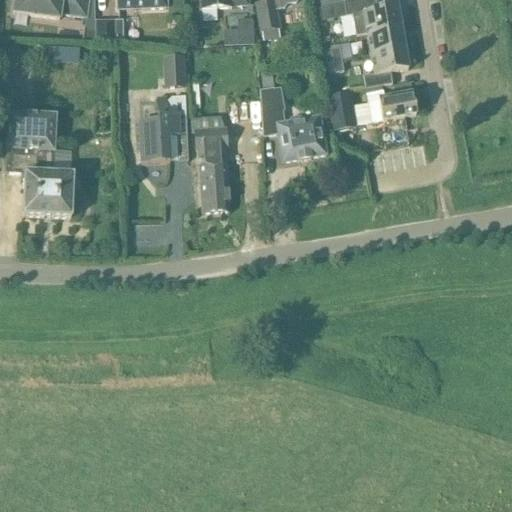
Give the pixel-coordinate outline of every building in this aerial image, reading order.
[(15,0),(13,16),(59,22),(59,17),(85,20),(87,0),(15,0)] [(165,11),(164,0),(116,0),(117,13),(165,11)] [(174,0),(175,10),(183,10),(182,0),(174,0)] [(199,0),(200,13),(231,11),(231,9),(247,8),(246,0),(199,0)] [(300,1),(299,0),(270,0),(271,3),(254,6),(260,36),(280,32),(277,13),(284,12),(287,7),(297,6),(300,1)] [(356,39),(366,37),(400,31),(396,9),(379,12),(376,0),(344,6),(346,19),(340,20),(344,41),(356,39)] [(320,10),(322,22),(330,20),(328,9),(320,10)] [(253,21),(238,22),(238,33),(238,48),(253,47),(253,21)] [(115,46),(115,23),(95,23),(96,46),(115,46)] [(370,57),(404,51),(400,31),(366,37),(370,57)] [(330,52),(333,64),(342,62),(339,50),(330,52)] [(404,51),(370,57),(373,77),(363,79),(365,92),(392,87),(390,75),(407,72),(404,51)] [(114,67),(114,55),(106,55),(106,67),(114,67)] [(164,93),(185,92),(183,60),(162,61),(164,93)] [(344,74),(342,62),(333,64),(335,76),(344,74)] [(263,94),(273,92),(270,74),(259,76),(263,94)] [(274,93),(273,92),(263,94),(259,94),(263,141),(278,138),(283,167),(299,164),(299,166),(311,164),(311,162),(327,160),(320,121),(306,123),(299,119),(291,121),(287,127),(285,127),(283,116),(284,113),(280,92),(274,93)] [(384,101),(382,94),(366,97),(371,126),(416,118),(412,96),(384,101)] [(350,95),(330,99),(336,133),(356,130),(350,95)] [(157,102),(158,124),(140,125),(143,168),(189,165),(186,119),(168,120),(166,102),(157,102)] [(56,119),(7,117),(5,154),(7,154),(6,177),(25,178),(23,220),(72,222),(74,180),(53,179),(56,119)] [(231,216),(225,132),(194,134),(195,155),(198,154),(203,218),(231,216)] [(156,233),(137,233),(136,242),(156,243),(156,233)]
